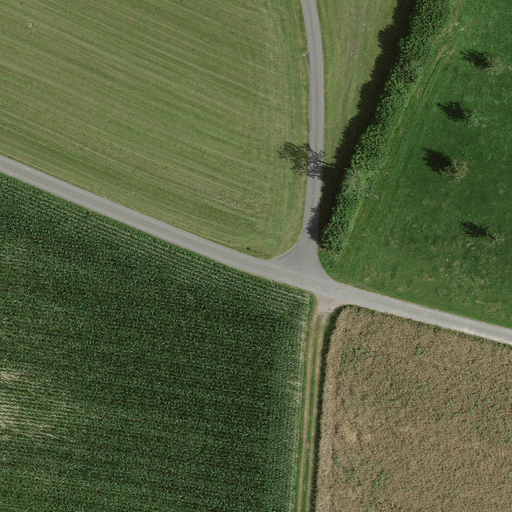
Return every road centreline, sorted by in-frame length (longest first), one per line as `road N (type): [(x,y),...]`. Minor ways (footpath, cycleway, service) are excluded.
road 1 (residential): [(0,164),(241,261),(511,339)]
road 2 (track): [(308,0),(318,99),(302,281)]
road 3 (track): [(331,289),(319,340),(306,511)]
